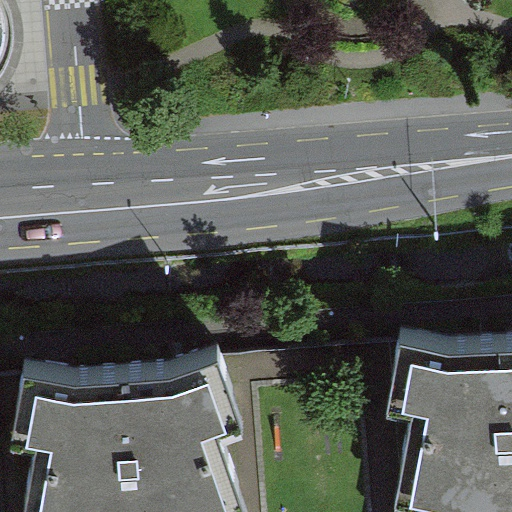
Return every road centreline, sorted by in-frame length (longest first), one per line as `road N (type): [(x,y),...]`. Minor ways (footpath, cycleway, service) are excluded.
road 1 (primary): [(88,190),(511,155)]
road 2 (residential): [(88,190),(75,0)]
